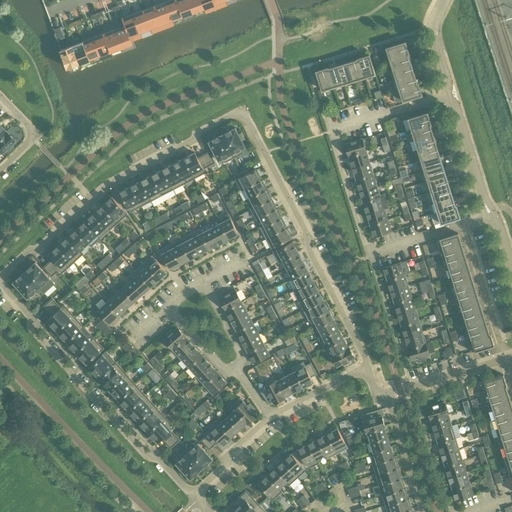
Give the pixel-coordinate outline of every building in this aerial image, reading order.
[(164,0),(163,0),(154,4),(161,24),(172,20),(164,0)] [(164,0),(172,20),(183,16),(176,0),(170,0),(165,2),(164,0)] [(176,0),(183,16),(193,12),(188,0),(176,0)] [(188,0),(193,12),(204,8),(200,0),(188,0)] [(154,6),(144,10),(151,28),(161,24),(154,4),(153,4),(154,6)] [(133,12),(132,12),(140,32),(151,28),(144,10),(133,14),(133,12)] [(132,12),(122,16),(130,36),(140,32),(132,12)] [(124,23),(114,27),(121,47),(132,43),(130,36),(122,16),(121,16),(124,23)] [(114,27),(103,31),(111,51),(121,47),(114,27)] [(103,31),(92,35),(100,56),(111,51),(103,31)] [(92,35),(82,39),(89,59),(100,56),(92,35)] [(82,42),(72,46),(79,64),(79,63),(89,59),(82,39),(81,39),(82,42)] [(390,58),(408,53),(408,54),(409,53),(405,42),(387,48),(390,58)] [(68,68),(79,64),(72,46),(61,50),(63,56),(63,57),(67,68),(68,68)] [(408,53),(390,58),(393,69),(411,63),(408,54),(408,53)] [(359,59),(364,77),(375,73),(369,55),(358,58),(358,59),(359,59)] [(359,59),(358,59),(348,62),(354,80),(364,77),(359,59)] [(354,80),(348,62),(338,66),(343,83),(354,80)] [(411,63),(393,69),(396,79),(414,74),(411,63)] [(338,66),(328,69),(333,86),(343,83),(338,66)] [(328,69),(328,68),(316,71),(322,89),(322,90),(333,86),(328,69)] [(417,84),(417,83),(414,74),(396,79),(400,89),(417,84)] [(418,83),(417,83),(417,84),(400,89),(403,100),(422,95),(418,83)] [(430,124),(430,125),(431,124),(427,113),(409,119),(412,129),(430,124)] [(412,129),(412,130),(407,131),(410,141),(415,140),(433,134),(430,125),(430,124),(412,129)] [(232,154),(231,154),(233,157),(233,158),(234,157),(242,153),(240,149),(244,147),(245,147),(245,146),(244,146),(242,140),(245,139),(242,133),(238,134),(236,129),(235,128),(234,128),(234,129),(223,135),(223,134),(222,135),(232,154)] [(0,136),(0,153),(1,153),(2,152),(5,149),(8,151),(13,147),(10,144),(13,141),(14,141),(14,140),(14,139),(13,140),(6,132),(6,131),(0,136)] [(397,134),(396,134),(389,137),(391,143),(399,141),(397,134)] [(433,134),(415,140),(418,150),(436,145),(433,134)] [(220,160),(223,158),(225,162),(233,157),(231,154),(232,154),(222,135),(221,135),(210,141),(209,142),(209,143),(218,159),(218,160),(219,161),(220,160)] [(348,156),(366,151),(366,150),(362,140),(363,140),(362,139),(361,139),(346,144),(345,144),(345,145),(348,156)] [(436,145),(418,150),(422,160),(439,155),(436,145)] [(366,151),(348,156),(349,157),(352,167),(352,168),(370,162),(369,162),(366,151)] [(184,158),(194,179),(195,178),(204,173),(205,173),(205,172),(203,169),(208,166),(209,166),(203,155),(197,158),(195,154),(195,152),(194,153),(184,158)] [(203,155),(209,166),(214,163),(215,163),(214,162),(210,153),(209,152),(203,155)] [(439,155),(422,160),(425,171),(442,165),(439,155)] [(173,164),(184,184),(193,179),(194,179),(184,158),(183,159),(174,164),(173,164)] [(370,163),(370,162),(352,168),(356,178),(355,178),(356,179),(373,174),(373,173),(370,163)] [(163,169),(162,169),(173,190),(173,189),(183,184),(184,184),(173,164),(172,164),(163,169)] [(446,175),(442,165),(425,171),(428,181),(446,175)] [(239,178),(250,172),(247,166),(246,167),(237,172),(236,172),(237,173),(239,178)] [(173,190),(162,169),(162,170),(152,175),(162,195),(172,190),(173,190)] [(250,172),(239,178),(237,180),(236,179),(235,180),(236,181),(241,189),(240,190),(241,191),(245,189),(245,188),(260,180),(260,179),(258,176),(260,175),(258,171),(256,172),(255,171),(256,171),(255,170),(254,170),(250,172)] [(401,178),(408,176),(406,170),(399,172),(401,178)] [(373,174),(356,179),(356,180),(359,190),(359,191),(377,185),(376,185),(373,174)] [(162,195),(152,175),(151,175),(151,176),(142,180),(141,181),(152,201),(162,195)] [(446,175),(428,181),(431,191),(449,186),(446,175)] [(261,180),(260,180),(245,188),(245,189),(249,197),(250,198),(265,189),(263,185),(265,184),(263,181),(261,181),(260,180),(261,180)] [(131,186),(130,186),(141,206),(152,201),(141,181),(140,181),(141,181),(131,186)] [(377,186),(377,185),(359,191),(363,201),(362,201),(363,202),(380,197),(380,196),(377,186)] [(141,206),(130,186),(130,187),(120,192),(120,191),(119,192),(120,193),(130,212),(141,206)] [(431,191),(431,192),(426,193),(429,203),(434,201),(435,202),(452,196),(449,186),(431,191)] [(222,196),(227,193),(224,187),(219,189),(222,196)] [(266,190),(265,189),(250,198),(254,207),(255,207),(270,199),(270,198),(268,195),(270,194),(268,190),(266,191),(265,190),(266,190)] [(408,199),(415,197),(413,190),(406,192),(408,199)] [(214,202),(220,198),(217,193),(211,196),(214,202)] [(198,203),(205,200),(202,194),(195,197),(198,203)] [(380,197),(363,202),(363,203),(366,213),(384,208),(384,209),(388,207),(384,195),(380,196),(380,197)] [(455,206),(452,196),(435,202),(438,212),(455,206)] [(103,205),(118,222),(119,222),(118,222),(126,215),(127,214),(126,213),(124,211),(124,210),(123,210),(113,198),(112,197),(111,198),(103,205)] [(255,207),(254,207),(250,209),(251,210),(256,218),(255,218),(256,219),(260,217),(275,208),(273,204),(275,204),(273,200),(271,201),(270,200),(271,200),(270,199),(255,207)] [(229,209),(234,206),(231,200),(225,202),(229,209)] [(188,201),(181,205),(184,211),(191,207),(188,201)] [(199,206),(202,211),(208,208),(205,203),(199,206)] [(94,213),(109,230),(110,230),(109,230),(117,223),(118,223),(118,222),(103,205),(102,206),(94,213)] [(184,211),(181,205),(174,208),(177,214),(184,211)] [(202,211),(199,206),(193,209),(195,215),(202,211)] [(234,206),(229,209),(232,215),(237,212),(234,206)] [(455,206),(438,212),(441,223),(460,217),(456,206),(455,206)] [(276,209),(275,208),(260,217),(265,226),(280,218),(280,217),(280,218),(278,214),(280,213),(278,209),(276,210),(275,209),(276,209)] [(387,219),(384,209),(384,208),(366,213),(366,214),(367,214),(370,224),(370,225),(387,220),(387,219)] [(166,212),(160,216),(163,222),(169,218),(166,212)] [(85,221),(97,235),(100,239),(101,238),(108,231),(109,231),(109,230),(94,213),(93,214),(86,221),(85,221)] [(180,216),(183,221),(189,218),(186,213),(180,216)] [(228,213),(218,219),(228,239),(229,239),(229,238),(237,234),(238,234),(238,232),(238,233),(231,219),(228,213)] [(163,222),(160,216),(153,220),(156,225),(163,222)] [(183,221),(180,216),(173,219),(176,225),(183,221)] [(423,225),(421,217),(415,219),(417,227),(423,225)] [(239,228),(245,225),(241,218),(236,221),(239,228)] [(265,226),(260,228),(261,229),(266,237),(265,237),(266,238),(285,228),(285,227),(283,224),(285,223),(283,219),(281,220),(281,219),(280,218),(265,226)] [(207,224),(210,229),(211,228),(219,244),(219,243),(228,239),(218,219),(207,224)] [(387,220),(370,225),(370,226),(373,236),(374,237),(375,237),(375,236),(390,232),(391,232),(391,230),(387,220)] [(97,235),(85,221),(84,222),(85,222),(77,229),(76,229),(88,243),(89,243),(97,235)] [(146,230),(152,227),(148,221),(143,224),(146,230)] [(167,223),(161,226),(163,231),(170,228),(167,223)] [(248,231),(245,225),(239,228),(243,234),(248,231)] [(163,231),(161,226),(154,229),(157,235),(163,231)] [(210,229),(202,233),(201,233),(209,249),(210,249),(218,244),(219,244),(211,228),(210,229)] [(285,228),(266,238),(271,248),(276,246),(276,245),(290,238),(291,238),(290,237),(288,233),(290,232),(288,228),(286,229),(286,228),(285,228)] [(88,243),(76,229),(76,230),(68,237),(67,237),(79,251),(80,251),(88,243),(88,244),(88,243)] [(201,233),(202,233),(200,229),(189,234),(200,254),(200,253),(208,249),(209,249),(201,233)] [(134,240),(139,236),(134,230),(129,234),(134,240)] [(458,235),(459,235),(458,233),(437,240),(443,259),(464,252),(464,251),(463,251),(463,248),(463,247),(462,247),(461,244),(462,244),(461,242),(460,239),(460,238),(459,238),(458,235)] [(200,254),(189,234),(180,239),(190,259),(191,259),(199,254),(200,254)] [(59,245),(58,246),(74,263),(74,262),(82,255),(83,254),(80,251),(79,251),(67,237),(67,238),(59,245)] [(249,247),(255,244),(251,237),(246,240),(249,247)] [(121,243),(125,248),(131,243),(126,238),(121,243)] [(171,244),(170,244),(180,264),(181,264),(189,259),(190,259),(180,239),(171,244)] [(282,260),(298,251),(297,251),(297,250),(299,249),(296,245),(295,246),(293,242),(292,241),(291,242),(278,249),(277,249),(274,251),(273,251),(273,253),(274,252),(278,261),(278,262),(283,260),(282,260)] [(125,248),(121,243),(115,248),(119,253),(125,248)] [(130,248),(134,252),(139,247),(135,243),(130,248)] [(170,245),(157,251),(161,256),(163,255),(170,268),(170,269),(171,269),(180,264),(170,244),(170,245)] [(258,250),(255,244),(249,247),(252,253),(258,250)] [(53,258),(48,263),(57,272),(60,275),(64,271),(65,270),(73,263),(74,263),(58,246),(50,253),(49,254),(50,255),(53,258)] [(134,252),(130,248),(125,252),(129,257),(134,252)] [(298,252),(298,251),(282,260),(283,260),(287,268),(287,269),(303,261),(303,260),(302,260),(302,259),(304,259),(301,255),(300,256),(298,252)] [(464,252),(443,259),(448,277),(470,271),(469,269),(468,267),(469,267),(468,265),(467,263),(467,260),(466,260),(465,258),(466,257),(465,256),(464,254),(464,253),(464,252)] [(155,253),(144,263),(158,279),(159,279),(166,272),(166,273),(167,272),(166,271),(156,260),(158,258),(155,253)] [(103,259),(107,264),(113,259),(108,254),(103,259)] [(114,262),(118,267),(123,262),(119,257),(114,262)] [(107,264),(103,259),(97,264),(102,269),(107,264)] [(303,261),(287,269),(287,270),(288,270),(292,278),(292,279),(308,270),(307,270),(307,269),(309,268),(306,264),(305,265),(303,261)] [(24,272),(39,288),(39,287),(49,279),(50,278),(49,277),(36,263),(35,262),(34,263),(35,263),(25,272),(24,272)] [(118,267),(114,262),(108,267),(113,271),(118,267)] [(387,280),(404,274),(404,273),(404,274),(401,263),(401,262),(399,262),(399,263),(384,267),(383,267),(383,269),(384,269),(387,279),(387,280)] [(57,272),(48,263),(43,267),(44,268),(51,275),(51,276),(52,276),(52,275),(56,272),(57,272)] [(144,263),(136,270),(150,287),(151,286),(158,280),(158,279),(144,263)] [(257,272),(263,269),(259,263),(254,266),(257,272)] [(263,269),(257,272),(261,279),(266,276),(263,269)] [(91,270),(85,275),(89,280),(95,275),(91,270)] [(150,287),(136,270),(127,278),(130,281),(131,281),(142,294),(143,293),(150,287)] [(308,270),(292,279),(293,279),(297,288),(313,280),(313,279),(312,279),(314,278),(312,274),(310,275),(308,271),(308,270)] [(470,272),(470,271),(448,277),(454,296),(476,289),(475,288),(474,285),(474,284),(473,281),(472,278),(472,279),(471,276),(471,274),(471,275),(470,272)] [(39,288),(24,272),(24,273),(14,281),(13,282),(14,283),(18,287),(16,290),(20,295),(23,293),(27,297),(27,298),(28,297),(38,288),(39,288)] [(98,277),(102,281),(107,276),(103,272),(98,277)] [(405,275),(404,274),(387,280),(390,290),(390,291),(408,286),(408,285),(404,275),(405,275)] [(89,280),(85,275),(80,280),(84,284),(84,285),(89,280)] [(102,281),(98,277),(92,281),(96,286),(102,281)] [(297,288),(293,290),(294,291),(298,299),(298,300),(318,289),(317,289),(317,288),(319,287),(317,283),(315,284),(313,281),(313,280),(297,288)] [(123,287),(122,288),(134,301),(135,301),(135,300),(142,294),(131,281),(130,281),(123,288),(123,287)] [(267,292),(272,289),(269,283),(264,285),(267,292)] [(88,289),(84,285),(84,284),(79,289),(83,294),(88,289)] [(258,293),(263,290),(260,284),(255,286),(258,293)] [(408,286),(390,291),(391,292),(394,302),(394,303),(412,297),(411,296),(408,286)] [(115,295),(114,295),(126,308),(127,308),(134,301),(122,288),(115,295)] [(272,289),(267,292),(270,298),(276,295),(272,289)] [(318,289),(298,300),(299,300),(303,309),(303,310),(323,299),(322,298),(324,297),(322,293),(320,294),(318,290),(318,289)] [(476,290),(476,289),(454,296),(460,314),(481,307),(481,306),(480,303),(480,302),(479,302),(478,299),(479,299),(478,297),(477,294),(477,293),(476,293),(476,290)] [(225,310),(241,301),(236,291),(236,290),(234,291),(220,298),(219,299),(220,300),(225,309),(225,310)] [(263,290),(258,293),(261,299),(266,296),(263,290)] [(107,302),(106,302),(118,315),(119,315),(126,309),(126,308),(114,295),(114,296),(107,302)] [(412,297),(394,303),(397,313),(397,314),(415,309),(415,308),(411,298),(412,298),(412,297)] [(48,312),(57,303),(56,303),(53,299),(52,298),(51,299),(44,306),(44,305),(43,306),(48,312)] [(323,300),(323,299),(303,310),(304,310),(308,319),(309,320),(313,318),(313,317),(328,309),(328,308),(327,307),(329,307),(327,303),(325,304),(323,300)] [(241,301),(225,310),(225,311),(226,310),(231,320),(230,320),(231,321),(247,312),(247,311),(247,312),(242,302),(241,301)] [(118,315),(106,302),(106,303),(99,309),(98,310),(99,311),(109,322),(110,323),(111,322),(118,316),(118,315)] [(277,311),(282,308),(279,302),(274,305),(277,311)] [(57,303),(48,312),(52,316),(48,319),(47,320),(48,321),(57,331),(74,316),(74,315),(74,316),(65,306),(64,305),(61,308),(57,304),(57,303)] [(269,314),(274,311),(271,305),(266,308),(269,314)] [(481,307),(460,314),(465,332),(487,326),(487,324),(486,325),(485,322),(486,322),(485,320),(485,321),(484,318),(485,318),(484,315),(483,315),(483,313),(483,311),(482,311),(482,310),(481,309),(482,309),(481,307)] [(282,308),(277,311),(280,317),(286,314),(282,308)] [(92,319),(98,314),(93,309),(87,314),(92,319)] [(328,309),(313,317),(313,318),(317,326),(317,327),(333,318),(332,317),(334,316),(332,312),(330,313),(328,310),(328,309)] [(415,309),(397,314),(398,315),(401,325),(419,320),(419,319),(418,319),(415,309)] [(277,318),(274,311),(269,314),(272,320),(277,318)] [(247,312),(231,321),(236,330),(236,331),(253,323),(252,322),(247,313),(247,312)] [(75,316),(74,316),(57,331),(58,332),(67,341),(66,341),(67,342),(84,327),(83,326),(74,317),(75,316)] [(285,326),(291,323),(288,317),(282,320),(285,326)] [(333,319),(333,318),(317,327),(318,327),(322,336),(323,336),(338,328),(338,327),(333,319)] [(101,330),(107,325),(102,320),(96,325),(101,330)] [(419,320),(401,325),(401,326),(405,336),(404,336),(405,337),(423,331),(422,331),(419,321),(419,320)] [(253,323),(236,331),(237,332),(242,341),(241,341),(242,342),(258,333),(253,323)] [(112,331),(107,325),(101,330),(106,336),(112,331)] [(280,335),(285,333),(282,326),(277,329),(280,335)] [(487,327),(487,326),(465,332),(471,352),(494,344),(493,343),(492,340),(493,340),(492,339),(491,336),(491,334),(490,334),(489,334),(488,331),(489,331),(488,330),(487,327)] [(84,327),(67,342),(76,352),(76,353),(93,337),(84,327)] [(172,350),(186,337),(185,337),(178,329),(177,328),(176,329),(177,329),(173,332),(171,329),(166,334),(168,336),(165,339),(164,340),(165,341),(172,349),(172,350)] [(323,336),(322,336),(318,338),(319,339),(323,347),(324,348),(328,346),(343,338),(343,337),(338,329),(338,328),(323,336)] [(423,331),(405,337),(405,338),(405,337),(408,348),(426,343),(426,342),(425,342),(423,332),(423,331)] [(258,333),(242,342),(247,352),(264,344),(263,343),(258,334),(258,333)] [(285,333),(280,335),(284,342),(288,339),(288,338),(285,333)] [(293,335),(288,338),(288,339),(291,344),(296,341),(293,335)] [(305,345),(310,343),(307,336),(301,339),(305,345)] [(94,338),(93,337),(76,353),(77,353),(86,363),(87,364),(88,363),(87,363),(99,352),(100,351),(102,349),(103,349),(104,348),(103,348),(102,348),(94,338)] [(186,338),(186,337),(172,350),(173,350),(180,358),(194,346),(193,346),(186,338)] [(343,338),(328,346),(332,355),(331,355),(331,356),(349,347),(349,346),(348,347),(343,338)] [(127,352),(133,347),(128,342),(122,347),(127,352)] [(285,347),(288,353),(298,347),(296,342),(285,347)] [(310,343),(305,345),(308,352),(314,349),(310,343)] [(426,343),(408,348),(408,349),(409,349),(412,359),(412,361),(413,360),(418,358),(419,362),(425,360),(424,357),(428,355),(430,355),(429,354),(426,344),(426,343)] [(264,344),(247,352),(248,353),(253,362),(253,363),(253,364),(254,363),(268,356),(270,355),(269,354),(264,345),(264,344)] [(194,346),(180,358),(181,359),(188,367),(202,355),(201,355),(194,347),(194,346)] [(133,347),(127,352),(132,358),(138,353),(133,347)] [(349,347),(331,356),(332,356),(336,365),(337,366),(338,365),(343,363),(344,366),(350,363),(349,360),(353,357),(354,357),(354,356),(349,347)] [(279,357),(285,354),(283,348),(276,352),(279,357)] [(443,353),(445,360),(454,357),(452,348),(445,350),(446,352),(443,353)] [(106,351),(103,354),(102,355),(90,366),(89,366),(90,367),(99,377),(99,378),(116,362),(106,351)] [(202,355),(188,367),(189,368),(196,376),(210,364),(210,363),(209,364),(202,356),(202,355)] [(315,365),(320,362),(317,355),(312,358),(315,365)] [(154,366),(158,362),(154,357),(149,361),(154,366)] [(265,361),(268,366),(274,363),(271,358),(265,361)] [(268,367),(268,366),(265,361),(258,364),(262,370),(268,367)] [(321,361),(320,362),(315,365),(318,371),(324,368),(321,361)] [(116,363),(116,362),(99,378),(100,378),(108,388),(109,388),(126,373),(125,373),(116,363)] [(158,362),(154,366),(159,371),(163,367),(158,362)] [(295,371),(303,387),(304,387),(303,387),(307,385),(308,386),(312,384),(311,383),(312,382),(313,382),(313,381),(312,381),(310,377),(317,374),(316,373),(311,364),(311,363),(310,364),(305,366),(303,363),(303,362),(302,363),(293,367),(292,368),(294,372),(295,371)] [(147,373),(153,368),(147,363),(142,368),(147,373)] [(210,364),(196,376),(197,377),(204,384),(204,385),(218,373),(218,372),(217,372),(210,365),(210,364)] [(158,374),(153,368),(147,373),(152,379),(158,374)] [(295,371),(294,372),(286,376),(285,376),(293,392),(294,392),(303,387),(295,371)] [(285,376),(286,376),(284,372),(283,373),(274,377),(274,376),(273,376),(284,398),(285,398),(284,397),(293,392),(285,376)] [(126,373),(109,388),(109,389),(118,398),(118,399),(135,384),(135,383),(126,374),(126,373)] [(218,373),(204,385),(205,386),(205,385),(212,393),(212,394),(213,395),(214,394),(225,383),(226,383),(227,382),(226,381),(225,381),(218,373)] [(504,376),(503,374),(481,381),(487,400),(508,394),(508,393),(507,393),(507,390),(507,389),(506,389),(505,386),(506,386),(506,385),(507,385),(506,383),(505,380),(505,379),(504,376)] [(170,384),(174,380),(170,375),(166,378),(170,384)] [(273,401),(274,402),(274,403),(275,403),(284,398),(273,376),(272,377),(273,377),(264,381),(263,382),(263,383),(264,383),(265,386),(266,387),(267,389),(261,392),(269,404),(273,401)] [(174,380),(170,384),(175,389),(179,385),(174,380)] [(135,384),(118,399),(119,399),(128,409),(128,410),(145,394),(144,394),(136,384),(135,384)] [(166,395),(172,390),(167,384),(161,389),(166,395)] [(224,397),(230,392),(225,387),(220,392),(224,397)] [(177,395),(172,390),(166,395),(171,400),(177,395)] [(224,397),(220,392),(215,397),(219,401),(224,397)] [(186,402),(190,398),(186,393),(182,396),(186,402)] [(145,394),(128,410),(129,410),(137,420),(138,420),(155,405),(154,405),(145,395),(145,394)] [(508,394),(487,400),(492,419),(511,412),(511,406),(511,407),(511,404),(511,402),(510,402),(509,399),(510,399),(509,398),(508,395),(509,395),(508,394)] [(195,403),(190,398),(186,402),(191,407),(195,403)] [(235,409),(248,423),(249,423),(248,423),(255,416),(256,416),(257,416),(256,415),(252,411),(255,408),(250,403),(247,406),(244,402),(243,401),(241,399),(241,398),(240,398),(239,398),(239,399),(232,405),(231,406),(235,410),(235,409)] [(207,410),(211,405),(206,400),(202,404),(207,410)] [(430,420),(448,414),(444,403),(445,403),(444,402),(443,403),(428,407),(427,408),(427,409),(430,419),(430,420)] [(200,415),(206,409),(202,404),(196,410),(200,415)] [(155,405),(138,420),(138,421),(147,430),(147,431),(164,416),(164,415),(155,406),(155,405)] [(235,409),(235,410),(228,416),(227,417),(239,430),(240,429),(247,423),(248,424),(248,423),(235,409)] [(366,432),(385,426),(385,425),(382,416),(382,415),(380,415),(381,415),(375,417),(373,413),(373,411),(372,412),(362,415),(361,415),(361,416),(363,421),(363,422),(366,431),(366,432)] [(511,412),(492,419),(498,437),(511,432),(511,412)] [(448,414),(430,420),(431,420),(434,431),(452,426),(451,425),(448,415),(448,414)] [(165,416),(164,416),(147,431),(148,432),(148,431),(157,441),(156,441),(157,442),(158,441),(162,438),(166,443),(175,434),(174,434),(171,430),(174,427),(173,426),(164,416),(165,416)] [(227,417),(220,424),(219,424),(231,437),(232,437),(232,436),(239,430),(227,417)] [(207,435),(206,435),(215,445),(219,441),(222,444),(223,445),(224,444),(224,443),(226,444),(229,441),(228,440),(231,437),(219,424),(220,424),(217,420),(216,421),(209,427),(208,428),(209,429),(211,431),(211,432),(207,435)] [(385,426),(366,432),(367,432),(370,441),(370,442),(387,436),(384,427),(385,426)] [(452,426),(434,431),(434,432),(438,442),(437,442),(438,443),(455,437),(452,426)] [(328,433),(327,433),(335,449),(337,453),(338,453),(346,448),(347,448),(348,448),(347,447),(345,444),(346,444),(345,443),(338,429),(337,428),(336,429),(333,431),(332,429),(328,431),(329,433),(328,433)] [(348,430),(343,433),(346,439),(352,436),(348,430)] [(511,432),(498,437),(504,456),(511,453),(511,432)] [(318,438),(326,454),(325,454),(327,458),(328,458),(337,453),(335,449),(327,433),(327,434),(323,436),(322,434),(318,436),(319,438),(318,438)] [(175,434),(166,443),(171,448),(171,447),(179,440),(180,440),(179,439),(175,435),(175,434)] [(215,445),(206,435),(206,436),(202,440),(202,439),(201,440),(202,441),(209,448),(208,449),(209,450),(215,445)] [(355,443),(352,436),(346,439),(350,446),(355,443)] [(387,437),(387,436),(370,442),(371,442),(373,451),(373,452),(390,447),(390,446),(387,437)] [(455,438),(455,437),(438,443),(441,453),(441,454),(459,449),(458,448),(455,438)] [(309,443),(308,443),(316,459),(317,459),(325,454),(326,454),(318,438),(317,439),(313,441),(313,439),(309,441),(310,443),(309,443)] [(185,449),(184,450),(201,469),(202,468),(211,459),(212,460),(213,459),(212,458),(211,458),(199,444),(198,443),(197,444),(194,446),(192,443),(185,449)] [(316,459),(308,443),(307,444),(308,444),(304,446),(303,444),(299,446),(300,448),(299,448),(298,449),(294,451),(307,469),(308,468),(309,468),(318,463),(319,463),(317,459),(316,459)] [(391,447),(390,447),(373,452),(374,453),(377,462),(394,457),(393,456),(393,457),(390,447),(391,447)] [(459,449),(441,454),(441,455),(445,465),(444,465),(445,466),(462,460),(459,449)] [(201,469),(184,450),(177,456),(180,460),(177,462),(176,463),(177,464),(181,468),(178,471),(183,476),(186,473),(190,478),(189,478),(190,479),(191,478),(201,469)] [(283,461),(297,478),(298,477),(305,471),(306,470),(307,469),(294,451),(291,453),(290,454),(290,455),(288,454),(285,457),(286,458),(283,461)] [(377,462),(372,463),(373,464),(376,473),(375,473),(376,474),(397,467),(395,463),(397,462),(396,458),(394,459),(394,458),(394,457),(377,462)] [(462,460),(445,466),(448,476),(448,477),(466,472),(466,471),(465,471),(462,461),(462,460)] [(297,478),(283,461),(282,461),(282,462),(280,461),(277,464),(278,465),(275,468),(286,481),(286,482),(289,485),(290,484),(297,478)] [(347,461),(343,463),(347,473),(352,470),(347,461)] [(347,473),(343,463),(338,465),(343,475),(347,473)] [(397,468),(397,467),(376,474),(376,475),(379,484),(400,478),(400,477),(398,473),(400,473),(399,469),(397,469),(397,468)] [(286,481),(275,468),(274,469),(273,469),(272,468),(269,471),(270,472),(267,475),(278,489),(279,488),(286,482),(286,481)] [(466,472),(448,477),(448,478),(449,478),(452,488),(452,489),(469,483),(469,482),(469,483),(466,472)] [(338,484),(342,481),(336,473),(332,475),(338,484)] [(278,489),(267,475),(266,476),(265,477),(264,475),(261,478),(262,480),(259,482),(258,483),(259,484),(269,495),(270,496),(272,499),(273,500),(274,499),(281,492),(282,492),(279,488),(278,489)] [(400,478),(379,484),(379,485),(382,494),(382,495),(403,488),(403,487),(402,484),(403,483),(402,479),(400,479),(400,478)] [(322,482),(318,485),(324,494),(328,491),(322,482)] [(357,484),(358,486),(348,489),(349,494),(359,490),(364,489),(364,486),(362,486),(361,483),(357,484)] [(469,483),(452,489),(455,499),(456,501),(457,500),(472,495),(472,496),(473,495),(473,494),(469,484),(470,484),(469,483)] [(324,494),(318,485),(314,488),(320,496),(324,494)] [(385,505),(407,498),(406,498),(405,494),(407,493),(405,489),(404,490),(403,489),(403,488),(382,495),(383,495),(385,504),(385,505)] [(251,511),(260,505),(259,504),(247,491),(246,490),(245,491),(237,499),(236,500),(241,505),(232,511),(251,511)] [(300,497),(306,506),(310,503),(304,495),(300,497)] [(306,506),(300,497),(297,500),(303,509),(306,506)] [(387,511),(398,511),(410,509),(410,508),(409,508),(408,504),(410,504),(409,499),(407,500),(407,499),(407,498),(385,505),(387,511)]
